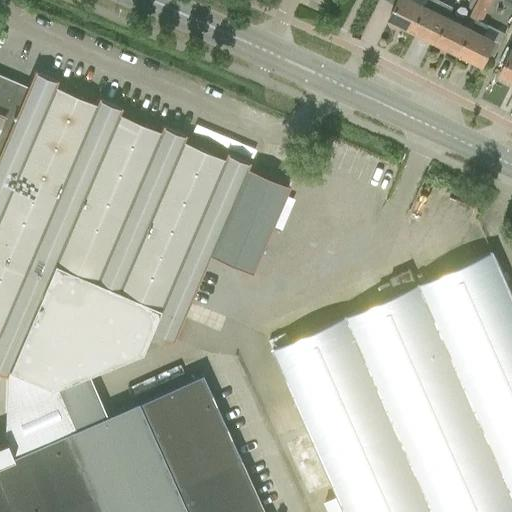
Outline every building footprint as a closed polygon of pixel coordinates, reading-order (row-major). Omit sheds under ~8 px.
[(397,0),(388,17),(412,29),(425,4),(416,0),(397,0)] [(425,4),(412,29),(436,41),(449,16),(437,10),(442,0),(441,0),(428,0),(426,5),(425,4)] [(478,0),(470,16),(476,19),(482,21),(492,1),(490,0),(486,0),(485,2),(482,0),(478,0)] [(511,0),(502,0),(501,4),(511,9),(511,0)] [(436,41),(460,53),(472,28),(471,27),(449,16),(436,41)] [(472,28),(460,53),(483,64),(495,39),(484,34),(489,24),(482,21),(476,19),(471,27),(472,28)] [(511,50),(501,73),(511,78),(511,50)] [(0,372),(6,375),(8,371),(51,390),(142,352),(150,330),(173,340),(209,254),(247,166),(249,162),(226,153),(224,157),(183,140),(185,135),(162,125),(160,130),(118,112),(121,108),(98,98),(96,103),(55,85),(57,80),(34,71),(28,86),(0,74),(0,372)] [(247,166),(209,254),(252,272),(290,184),(247,166)] [(511,511),(511,294),(493,252),(274,349),(344,511),(511,511)] [(395,291),(415,282),(410,270),(389,279),(395,291)] [(74,426),(67,430),(102,511),(264,511),(240,456),(203,373),(139,402),(138,399),(105,413),(74,426)] [(291,399),(273,407),(285,432),(302,424),(291,399)] [(102,511),(67,430),(0,458),(0,511),(102,511)]
